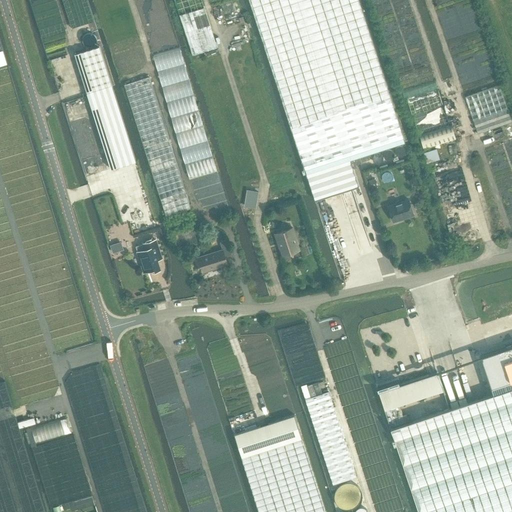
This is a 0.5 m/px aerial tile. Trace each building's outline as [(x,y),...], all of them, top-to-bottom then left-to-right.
[(62,0),(71,28),(93,21),(86,0),(62,0)] [(249,0),(304,166),(402,134),(358,0),(249,0)] [(204,8),(180,15),(192,55),(216,48),(204,8)] [(99,46),(74,54),(87,92),(112,84),(99,46)] [(123,85),(165,216),(190,208),(147,77),(123,85)] [(112,84),(87,92),(111,169),(136,161),(112,84)] [(499,85),(465,97),(478,134),(511,122),(499,85)] [(452,125),(419,135),(424,150),(456,140),(452,125)] [(402,134),(304,166),(306,173),(404,142),(402,134)] [(440,159),(437,149),(424,153),(427,162),(440,159)] [(342,198),(323,205),(338,251),(357,244),(342,198)] [(387,206),(392,221),(413,215),(408,200),(387,206)] [(202,223),(195,225),(197,232),(204,230),(202,223)] [(283,255),(298,250),(296,243),(297,243),(292,228),(276,233),(283,255)] [(153,271),(160,269),(155,253),(160,251),(156,240),(143,244),(145,249),(137,252),(144,272),(152,269),(153,271)] [(221,249),(212,252),(197,257),(201,272),(226,265),(227,264),(224,257),(231,255),(226,240),(219,242),(221,249)] [(305,398),(322,393),(318,381),(307,385),(306,384),(301,386),(305,398)] [(418,511),(511,511),(511,386),(390,428),(418,511)] [(304,399),(318,443),(332,485),(356,478),(328,392),(304,399)] [(399,405),(384,410),(390,427),(405,422),(399,405)] [(294,415),(234,434),(241,457),(302,438),(294,415)] [(32,446),(71,434),(65,417),(27,428),(32,446)] [(325,511),(302,438),(241,457),(258,511),(325,511)] [(92,495),(69,502),(72,511),(95,504),(92,495)]
